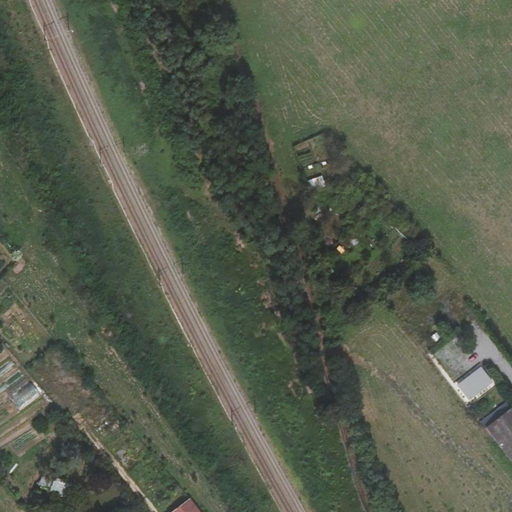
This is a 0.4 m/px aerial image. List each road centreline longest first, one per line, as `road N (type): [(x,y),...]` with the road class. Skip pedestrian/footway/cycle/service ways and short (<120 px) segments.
road 1 (track): [(243,46),(325,356)]
road 2 (track): [(381,511),(327,378),(325,356),(337,348)]
